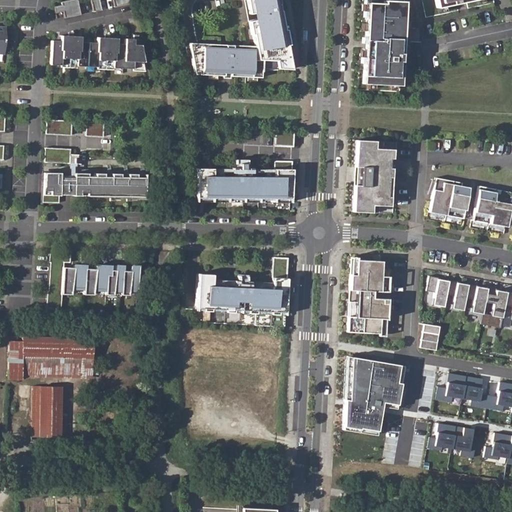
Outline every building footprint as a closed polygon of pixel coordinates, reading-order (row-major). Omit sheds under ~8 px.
[(80,14),(76,0),(68,0),(60,2),(61,5),(53,7),(55,13),(62,11),(64,18),(80,14)] [(89,0),(92,12),(101,10),(98,0),(89,0)] [(254,46),(188,43),(194,74),(260,77),(260,60),(274,61),(276,68),(290,69),(279,10),(278,10),(277,4),(278,4),(277,0),(244,0),(247,14),(252,13),(254,20),(249,21),(254,46)] [(383,3),(366,2),(362,84),(400,86),(401,61),(399,61),(400,55),(401,55),(404,1),(383,0),(383,3)] [(51,40),(49,65),(144,69),(139,45),(132,44),(132,39),(124,38),(124,44),(116,44),(116,38),(96,37),(96,42),(79,42),(79,36),(59,35),(59,41),(51,40)] [(71,121),(45,120),(45,134),(70,136),(71,121)] [(103,122),(86,122),(85,136),(102,137),(103,122)] [(293,132),(274,131),(273,146),(292,146),(293,132)] [(373,141),(355,140),(354,167),(355,167),(354,186),(356,186),(355,195),(352,195),(352,212),(376,213),(377,206),(388,206),(389,197),(386,197),(387,177),(390,177),(390,168),(387,168),(388,159),(391,159),(391,149),(380,149),(373,149),(373,141)] [(70,149),(44,147),(43,162),(69,163),(70,149)] [(291,161),(273,161),(273,176),(211,176),(211,168),(195,169),(195,198),(289,198),(291,161)] [(59,172),(43,172),(41,202),(58,202),(58,194),(72,194),(72,195),(143,197),(144,177),(135,177),(135,174),(127,174),(127,177),(119,177),(119,173),(110,173),(110,177),(103,176),(103,173),(94,173),(94,176),(86,176),(86,173),(73,173),(72,179),(59,179),(59,172)] [(460,183),(434,178),(431,195),(428,212),(461,219),(467,187),(460,186),(460,183)] [(511,192),(477,186),(470,220),(504,227),(511,192)] [(69,254),(48,253),(48,262),(49,263),(47,290),(46,290),(45,314),(60,315),(61,294),(70,294),(71,286),(83,287),(82,294),(92,294),(93,288),(105,288),(104,294),(112,295),(112,291),(120,292),(120,294),(127,295),(128,288),(136,289),(138,265),(131,266),(130,271),(122,270),(122,265),(115,265),(114,270),(109,270),(109,275),(106,275),(106,269),(102,269),(103,265),(95,265),(94,269),(84,268),(83,273),(80,273),(80,268),(80,265),(73,265),(72,268),(62,267),(62,262),(69,262),(69,254)] [(286,258),(272,257),(270,289),(211,286),(212,274),(197,274),(195,308),(202,308),(202,311),(210,311),(210,309),(225,309),(224,312),(233,312),(233,310),(247,310),(247,313),(254,313),(254,325),(283,326),(286,258)] [(378,291),(379,275),(380,261),(355,260),(354,275),(349,275),(348,290),(350,290),(349,302),(354,302),(354,317),(346,316),(346,332),(378,334),(379,319),(384,319),(385,298),(378,298),(378,291)] [(511,291),(506,291),(506,292),(495,290),(496,289),(487,287),(486,289),(476,287),(476,285),(467,283),(467,285),(456,283),(457,281),(448,280),(447,281),(437,279),(437,278),(428,276),(426,291),(434,293),(432,305),(442,307),(445,295),(453,296),(451,308),(462,311),(464,298),(473,300),(471,312),(482,314),(484,302),(493,303),(490,316),(501,318),(503,305),(511,307),(510,319),(511,319),(511,291)] [(439,327),(423,324),(419,348),(435,351),(439,327)] [(7,372),(7,379),(20,379),(20,378),(20,340),(8,341),(8,352),(7,372)] [(350,354),(339,430),(376,435),(381,402),(396,406),(402,364),(350,354)] [(461,397),(464,375),(447,373),(444,387),(438,387),(436,399),(450,401),(450,396),(461,397)] [(489,379),(464,375),(461,397),(471,398),(470,405),(486,406),(487,394),(489,379)] [(511,406),(511,404),(511,383),(500,381),(497,396),(487,394),(486,406),(502,409),(503,405),(511,406)] [(32,384),(31,436),(68,437),(69,385),(32,384)] [(449,447),(454,425),(437,422),(435,437),(429,436),(427,448),(440,451),(441,446),(449,447)] [(471,427),(454,425),(449,447),(460,449),(459,454),(472,456),(475,443),(469,442),(471,427)] [(506,457),(510,434),(494,432),(491,447),(485,446),(483,458),(496,461),(497,456),(506,457)]
